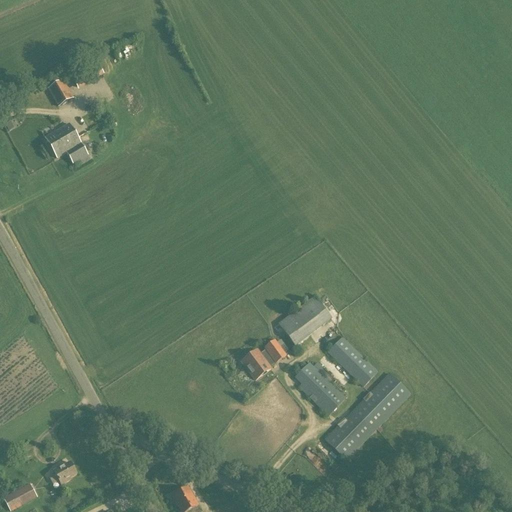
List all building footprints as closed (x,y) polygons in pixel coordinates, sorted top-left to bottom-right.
[(48,90),(57,108),(73,99),(63,82),(48,90)] [(66,154),(72,165),(87,156),(69,126),(45,140),(56,160),(66,154)] [(315,299),(279,326),(284,333),(295,348),(331,320),(315,299)] [(328,355),(363,389),(378,374),(342,339),(328,355)] [(255,383),(271,371),(269,367),(274,364),(275,365),(286,356),(275,342),(264,350),(265,351),(259,355),(257,351),(241,363),(255,383)] [(301,387),(298,390),(328,418),(346,400),(309,364),(294,380),(301,387)] [(324,442),(346,463),(377,431),(411,397),(389,375),(386,378),(324,442)] [(53,486),(58,483),(60,486),(71,481),(70,479),(76,475),(70,464),(53,473),(54,475),(49,478),(53,486)] [(30,485),(3,499),(9,511),(12,511),(37,499),(30,485)] [(172,498),(179,511),(200,511),(188,490),(172,498)]
